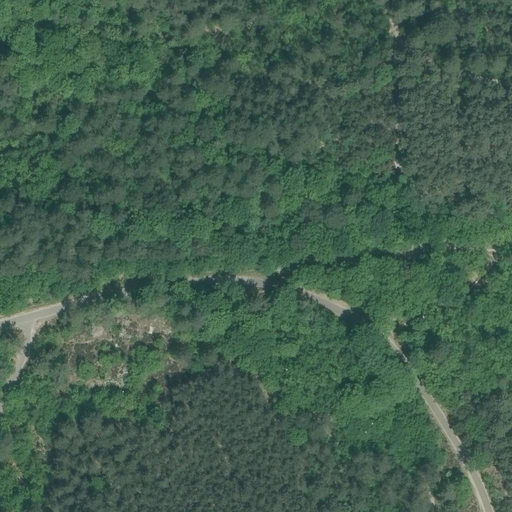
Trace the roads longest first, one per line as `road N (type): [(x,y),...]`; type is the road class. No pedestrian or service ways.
road 1 (unknown): [(511,16),(408,16),(400,36),(389,31),(312,106),(185,88),(127,103),(95,99),(42,135),(0,151)]
road 2 (unknown): [(421,220),(452,206),(463,180),(456,0)]
